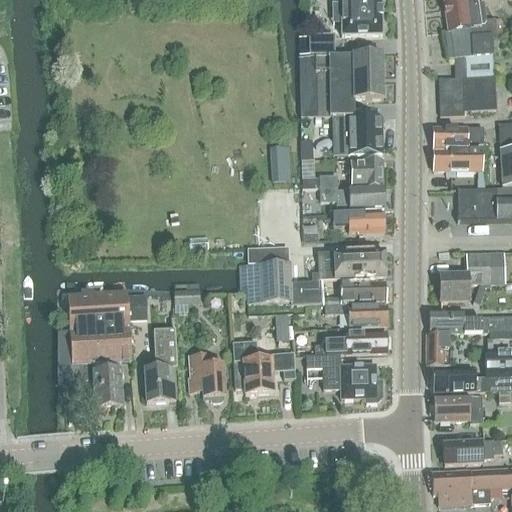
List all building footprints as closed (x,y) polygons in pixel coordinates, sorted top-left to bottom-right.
[(381,19),(381,13),(382,13),(382,12),(381,12),(381,0),(340,0),(341,40),(382,39),(381,20),(382,20),(382,19),(381,19)] [(454,61),(455,82),(438,82),(440,120),(464,119),(463,115),(496,113),(491,38),(496,38),(495,23),(485,24),(482,5),(477,6),(476,0),(442,0),(448,35),(451,34),(455,61),(454,61)] [(309,38),(310,56),(334,56),(333,38),(309,38)] [(328,58),(329,120),(354,120),(354,103),(382,103),(382,58),(328,58)] [(381,121),(333,122),(334,158),(382,157),(381,121)] [(502,190),(511,189),(511,126),(498,128),(502,190)] [(433,132),(433,154),(467,153),(467,148),(483,148),(483,132),(433,132)] [(433,175),(477,175),(482,175),(482,153),(467,153),(433,154),(433,175)] [(363,164),(350,165),(351,192),(383,191),(382,163),(363,163),(363,164)] [(319,192),(320,195),(337,194),(337,180),(318,180),(318,184),(302,185),(302,193),(319,192)] [(511,224),(511,189),(502,190),(502,192),(485,193),(477,193),(457,194),(458,225),(472,224),(511,224)] [(337,194),(320,195),(320,206),(336,205),(336,209),(349,209),(349,213),(384,212),(383,192),(337,194)] [(384,236),(384,235),(384,215),(332,218),(333,230),(348,229),(348,236),(357,236),(357,237),(384,236)] [(302,229),(303,246),(318,246),(318,229),(302,229)] [(288,253),(247,254),(248,267),(260,267),(261,307),(291,307),(290,266),(288,266),(288,253)] [(319,278),(312,278),(312,285),(320,285),(320,284),(385,281),(384,254),(318,257),(319,278)] [(505,287),(504,257),(467,258),(467,278),(439,278),(440,307),(469,306),(468,288),(505,287)] [(324,309),(346,307),(347,307),(386,306),(385,286),(340,287),(340,301),(321,302),(321,309),(324,309)] [(131,365),(129,331),(128,322),(126,288),(120,288),(121,295),(93,297),(93,293),(79,294),(80,298),(65,299),(68,335),(58,336),(58,386),(93,384),(92,368),(119,366),(131,365)] [(174,295),(174,309),(199,308),(199,294),(174,295)] [(346,307),(324,309),(325,318),(348,317),(349,332),(387,331),(386,310),(347,311),(347,307),(346,307)] [(428,316),(428,337),(463,336),(463,338),(511,337),(511,321),(481,322),(481,324),(463,324),(463,316),(428,316)] [(286,318),(271,318),(273,345),(287,345),(286,318)] [(176,403),(174,373),(177,373),(175,333),(152,334),(155,373),(144,373),(146,407),(169,405),(169,404),(176,403)] [(325,342),(325,349),(325,359),(387,356),(386,336),(344,337),(325,342)] [(426,371),(449,371),(449,338),(426,338),(426,371)] [(498,396),(510,396),(511,396),(510,378),(511,378),(511,342),(485,344),(486,355),(483,356),(485,381),(475,382),(474,374),(431,376),(432,398),(498,395),(498,396)] [(271,363),(258,364),(256,343),(243,344),(244,365),(232,366),(234,394),(244,393),(245,399),(273,397),(271,363)] [(325,349),(314,349),(314,359),(325,359),(325,349)] [(293,358),(282,358),(283,375),(283,384),(295,383),(293,358)] [(341,403),(365,402),(365,407),(379,407),(382,403),(382,387),(376,387),(375,369),(340,370),(340,358),(325,359),(314,359),(306,360),(306,372),(322,372),(323,394),(341,393),(341,403)] [(188,360),(190,381),(188,381),(189,397),(202,396),(203,401),(210,401),(210,404),(213,407),(221,406),(223,403),(223,400),(225,400),(222,368),(206,369),(205,359),(188,360)] [(95,412),(122,410),(119,366),(92,368),(93,384),(95,412)] [(498,396),(498,408),(510,407),(510,396),(498,396)] [(481,400),(469,400),(432,401),(433,425),(470,424),(470,428),(482,427),(481,400)] [(502,459),(502,446),(443,448),(444,470),(483,469),(483,463),(492,463),(492,459),(502,459)] [(433,499),(438,499),(438,511),(472,509),(490,508),(489,493),(511,492),(511,511),(511,472),(500,473),(432,477),(433,499)]
